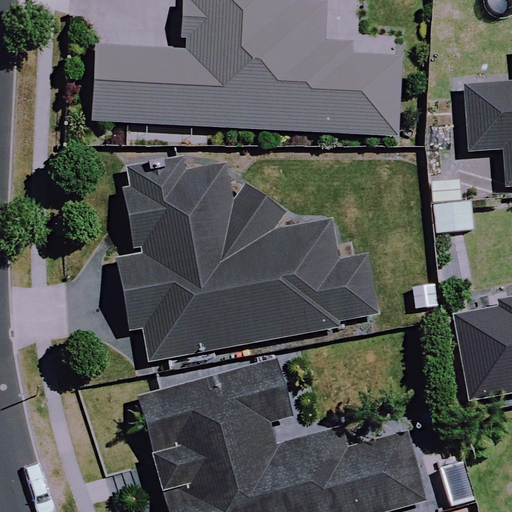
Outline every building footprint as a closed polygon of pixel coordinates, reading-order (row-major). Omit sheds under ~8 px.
[(187,0),(187,6),(179,5),(177,45),(185,46),(185,57),(89,52),(85,125),(393,140),(397,59),(321,55),(324,0),(187,0)] [(511,86),(462,90),(467,155),(501,152),(504,191),(511,190),(511,86)] [(337,267),(329,226),(270,236),(282,218),(240,189),(228,207),(222,170),(162,167),(164,180),(129,186),(131,193),(120,195),(131,257),(110,261),(124,336),(143,333),(149,367),(340,332),(338,325),(375,318),(365,262),(337,267)] [(471,234),(464,181),(425,186),(432,238),(471,234)] [(511,309),(452,322),(470,408),(511,399),(511,309)] [(163,504),(165,511),(401,511),(425,505),(407,438),(345,455),(340,434),(275,451),(269,428),(287,423),(271,363),(135,401),(149,451),(153,467),(163,504)]
